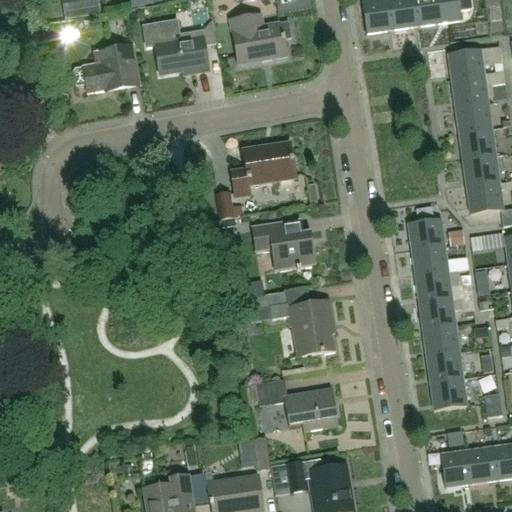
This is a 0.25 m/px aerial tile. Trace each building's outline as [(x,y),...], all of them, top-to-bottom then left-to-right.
[(135,0),(137,9),(161,4),(160,0),(135,0)] [(415,0),(399,0),(389,1),(393,35),(420,32),(415,0)] [(415,0),(420,32),(460,26),(459,16),(472,15),(469,0),(415,0)] [(389,1),(361,5),(366,39),(393,35),(389,1)] [(229,23),(237,67),(287,59),(285,50),(291,49),(289,33),(280,34),(279,27),(263,29),(261,18),(229,23)] [(142,30),(143,35),(146,51),(154,49),(159,79),(182,75),(183,78),(208,74),(201,34),(178,38),(176,24),(142,30)] [(23,29),(14,41),(33,55),(42,43),(23,29)] [(105,96),(141,90),(133,48),(93,55),(96,67),(83,70),(75,71),(73,74),(76,90),(86,88),(88,97),(105,94),(105,96)] [(448,59),(451,86),(484,82),(480,55),(448,59)] [(506,81),(490,84),(492,99),(508,96),(506,81)] [(488,108),(484,82),(451,86),(455,113),(488,108)] [(17,112),(45,106),(40,83),(12,88),(17,112)] [(491,134),(488,108),(455,113),(458,138),(491,134)] [(495,160),(491,134),(458,138),(462,165),(495,160)] [(228,174),(232,198),(232,201),(248,198),(246,188),(293,181),(287,147),(241,155),(244,172),(228,174)] [(498,186),(495,160),(462,165),(466,191),(498,186)] [(470,219),(500,215),(502,214),(502,213),(498,186),(466,191),(470,219)] [(418,226),(434,224),(431,209),(416,211),(418,226)] [(502,214),(500,215),(502,229),(511,228),(511,211),(502,213),(502,214)] [(412,255),(445,251),(442,224),(408,228),(412,255)] [(279,240),(277,225),(250,230),(254,256),(269,253),(273,275),(312,268),(307,235),(279,240)] [(452,246),(453,267),(465,266),(463,245),(452,246)] [(415,282),(449,277),(445,251),(412,255),(415,282)] [(419,308),(452,304),(449,277),(415,282),(419,308)] [(243,302),(242,296),(241,287),(232,289),(234,303),(243,302)] [(271,323),(287,320),(289,330),(294,329),(299,359),(331,354),(328,336),(331,336),(326,305),(285,311),(282,296),(234,304),(236,316),(269,310),(271,323)] [(422,335),(456,330),(452,304),(419,308),(422,335)] [(426,361),(460,357),(456,330),(422,335),(426,361)] [(429,388),(463,383),(460,357),(426,361),(429,388)] [(483,376),(493,374),(491,358),(481,359),(483,376)] [(463,383),(429,388),(433,415),(467,410),(463,383)] [(255,388),(257,403),(258,409),(283,405),(287,429),(301,426),(302,434),(335,429),(329,391),(285,398),(283,384),(255,388)] [(503,418),(500,395),(483,398),(486,421),(503,418)] [(271,472),(266,441),(251,443),(256,474),(271,472)] [(511,447),(493,450),(498,483),(511,481),(511,447)] [(493,450),(467,454),(472,487),(498,483),(493,450)] [(472,487),(467,454),(440,458),(445,491),(472,487)] [(328,461),(284,468),(288,496),(309,492),(312,511),(351,511),(344,468),(330,471),(328,461)] [(193,511),(192,502),(188,478),(167,481),(168,488),(142,492),(144,511),(193,511)] [(206,486),(206,493),(208,508),(211,507),(211,511),(260,511),(256,479),(206,486)]
